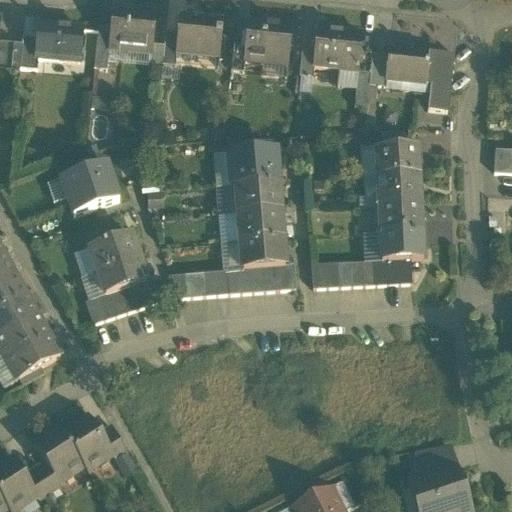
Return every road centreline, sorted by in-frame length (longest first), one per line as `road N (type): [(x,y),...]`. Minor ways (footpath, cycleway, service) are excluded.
road 1 (residential): [(0,426),(91,376),(182,346),(253,331),(473,322)]
road 2 (residential): [(473,322),(476,9)]
road 3 (residential): [(511,502),(494,453),(473,322)]
